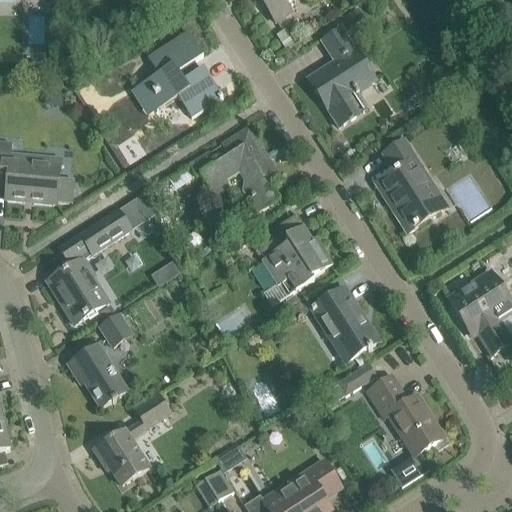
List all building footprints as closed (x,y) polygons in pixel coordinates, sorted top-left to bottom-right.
[(285,8),(288,6),(298,0),(260,0),(277,25),(291,16),(285,8)] [(339,131),(356,120),(369,111),(358,94),(376,83),(342,31),(322,44),(335,65),(308,82),(339,131)] [(187,34),(170,44),(147,60),(158,77),(148,84),(142,87),(139,94),(150,111),(157,113),(164,109),(164,110),(179,100),(192,121),(223,101),(204,70),(196,76),(190,67),(203,59),(187,34)] [(249,130),(232,141),(189,168),(196,179),(201,177),(215,200),(231,189),(227,182),(239,174),(253,196),(245,201),(256,218),(279,203),(270,187),(281,180),(249,130)] [(405,143),(400,146),(383,157),(394,175),(375,187),(407,237),(448,210),(405,143)] [(0,190),(7,191),(6,203),(57,208),(57,205),(73,207),(75,183),(59,181),(60,169),(11,164),(12,157),(12,156),(13,147),(0,145),(0,190)] [(73,270),(47,286),(74,328),(109,306),(108,306),(104,308),(90,284),(97,280),(85,263),(131,234),(119,214),(60,252),(69,266),(70,265),(73,270)] [(269,245),(269,246),(259,253),(265,261),(263,262),(280,288),(281,287),(289,299),(314,282),(313,281),(332,268),(315,241),(309,246),(301,232),(305,229),(297,217),(280,228),(277,230),(281,237),(269,245)] [(250,234),(230,245),(235,253),(255,242),(250,234)] [(174,264),(159,273),(167,285),(182,276),(174,264)] [(472,288),(466,292),(449,303),(472,339),(479,335),(493,358),(511,346),(498,326),(511,317),(511,311),(489,275),(471,286),(472,288)] [(340,294),(323,305),(310,313),(320,327),(326,324),(351,363),(367,353),(368,355),(372,352),(371,350),(379,345),(354,305),(349,308),(340,294)] [(132,339),(118,317),(101,328),(115,350),(132,339)] [(98,348),(88,354),(71,365),(102,412),(128,395),(98,348)] [(344,398),(344,400),(377,379),(369,367),(337,388),(338,389),(328,396),(333,405),(344,398)] [(391,380),(374,391),(367,396),(383,421),(388,418),(414,459),(409,462),(410,463),(443,442),(416,400),(407,405),(391,380)] [(259,396),(263,414),(275,411),(270,393),(259,396)] [(160,400),(138,414),(143,422),(148,430),(170,415),(160,400)] [(3,426),(0,426),(0,469),(2,469),(0,459),(0,455),(10,453),(8,445),(12,444),(7,427),(3,428),(3,426)] [(111,442),(94,453),(103,466),(106,464),(111,472),(122,489),(139,478),(150,471),(130,441),(125,434),(125,433),(111,442)] [(228,475),(249,461),(240,449),(219,463),(228,475)] [(260,500),(244,511),(245,511),(329,511),(324,503),(340,492),(323,465),(306,476),(309,481),(266,509),(260,500)] [(195,489),(209,511),(234,495),(220,473),(195,489)]
